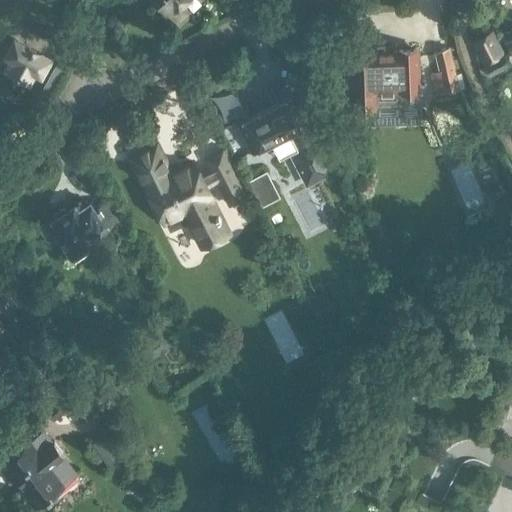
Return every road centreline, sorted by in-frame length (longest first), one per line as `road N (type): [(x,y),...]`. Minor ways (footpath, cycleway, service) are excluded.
road 1 (residential): [(104,86),(218,27),(298,0)]
road 2 (residential): [(511,145),(461,37),(459,0)]
road 3 (residential): [(0,158),(104,86)]
